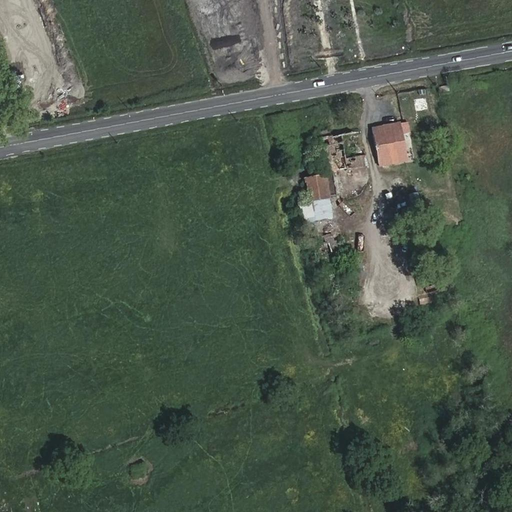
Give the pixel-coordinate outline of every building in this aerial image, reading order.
[(399,124),(372,130),(378,157),(380,165),(406,160),(399,124)] [(305,181),(311,207),(331,203),(325,176),(305,181)] [(339,252),(333,233),(321,237),(327,256),(339,252)] [(356,289),(358,295),(374,290),(371,284),(356,289)] [(347,309),(351,322),(359,320),(356,307),(347,309)] [(383,314),(368,318),(370,324),(385,320),(383,314)]
